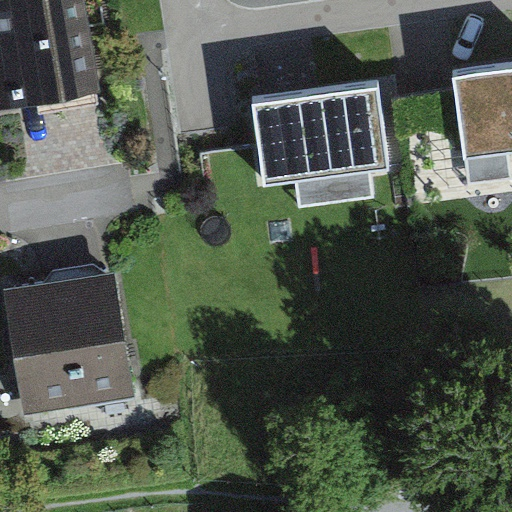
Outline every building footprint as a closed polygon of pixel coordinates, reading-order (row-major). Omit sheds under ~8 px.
[(0,0),(0,103),(37,97),(40,112),(106,100),(87,0),(0,0)] [(511,65),(476,69),(486,163),(511,159),(511,65)] [(397,80),(273,96),(283,175),(313,171),(316,190),(383,182),(381,163),(407,160),(397,80)] [(432,176),(468,173),(461,88),(425,91),(432,176)] [(57,285),(20,290),(40,410),(91,403),(99,392),(148,384),(130,273),(116,275),(106,264),(64,270),(57,285)]
